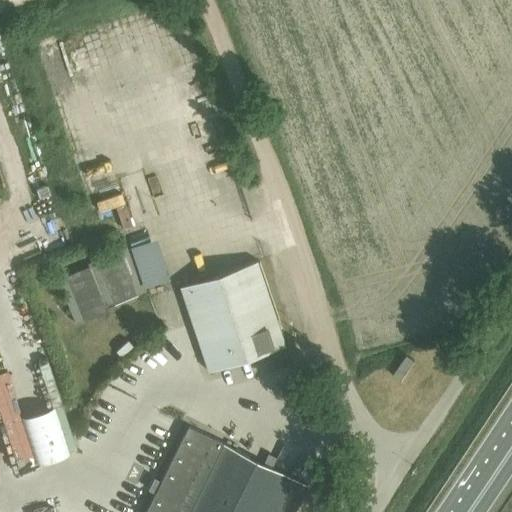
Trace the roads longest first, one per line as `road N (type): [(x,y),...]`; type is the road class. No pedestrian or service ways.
road 1 (track): [(402,464),(372,437),(350,400),(289,213),(205,0)]
road 2 (unclassified): [(372,511),(511,301)]
